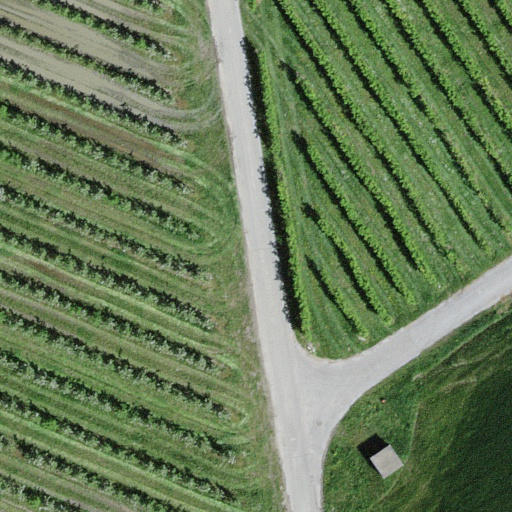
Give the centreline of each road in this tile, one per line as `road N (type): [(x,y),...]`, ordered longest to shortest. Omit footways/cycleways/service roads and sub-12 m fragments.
road 1 (unclassified): [(289,404),(224,0)]
road 2 (unclassified): [(289,404),(355,377),(511,272)]
